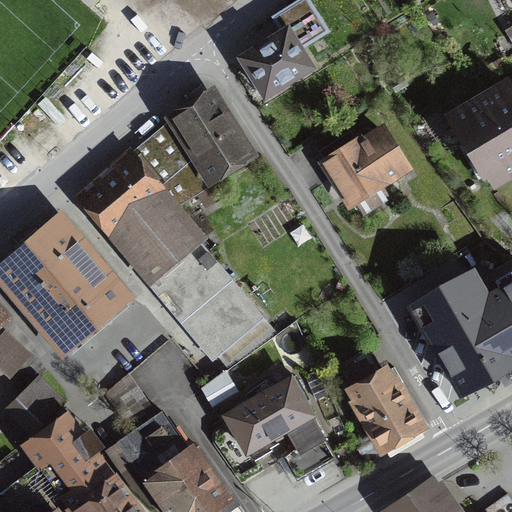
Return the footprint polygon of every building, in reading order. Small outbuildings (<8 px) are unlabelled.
[(257,77),(266,91),(307,66),(296,48),(325,30),(306,0),(303,0),(276,18),(286,34),(240,63),(251,81),(257,77)] [(511,170),(511,92),(508,85),(452,118),(466,142),(470,140),(495,181),(511,170)] [(211,177),(248,153),(211,94),(174,118),(211,177)] [(158,190),(174,209),(209,187),(168,122),(128,155),(132,160),(86,199),(112,230),(158,190)] [(382,132),(360,146),(350,131),(324,148),(333,163),(328,166),(350,201),(354,199),(380,183),(405,167),(382,132)] [(389,197),(380,183),(354,199),(364,214),(389,197)] [(206,205),(222,195),(215,184),(199,194),(206,205)] [(112,230),(154,280),(200,241),(174,209),(158,190),(112,230)] [(0,270),(0,276),(61,350),(127,295),(62,218),(0,270)] [(200,241),(154,280),(228,369),(277,333),(200,241)] [(462,393),(511,363),(511,269),(497,278),(500,284),(492,289),(475,260),(407,300),(462,393)] [(0,307),(0,326),(9,317),(0,307)] [(21,366),(19,364),(27,356),(12,341),(0,352),(0,364),(11,376),(21,366)] [(383,446),(419,425),(394,383),(391,386),(383,373),(355,390),(362,402),(361,403),(373,423),(370,425),(383,446)] [(247,450),(286,428),(296,446),(283,457),(297,480),(336,458),(300,396),(305,392),(296,376),(274,389),(268,377),(245,394),(250,403),(228,416),(247,450)] [(64,403),(39,378),(8,407),(33,432),(64,403)] [(132,485),(151,504),(158,498),(168,511),(218,511),(228,506),(225,500),(164,412),(157,417),(134,382),(110,399),(134,433),(108,451),(132,485)] [(0,492),(0,511),(64,511),(73,506),(111,478),(66,417),(27,445),(40,463),(0,492)] [(135,511),(111,478),(73,506),(77,511),(135,511)] [(459,511),(440,483),(398,511),(459,511)] [(511,511),(511,499),(508,493),(484,510),(485,511),(511,511)]
